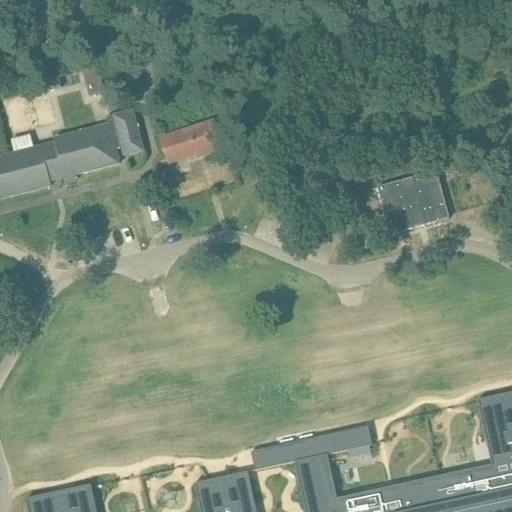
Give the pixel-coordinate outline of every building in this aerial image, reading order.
[(56,68),(36,74),(41,94),(62,89),(56,68)] [(0,199),(51,187),(50,183),(64,179),(65,184),(76,182),(74,176),(119,165),(116,151),(122,149),(124,157),(143,152),(133,111),(113,116),(113,117),(106,119),(108,126),(54,140),(55,144),(33,149),(14,154),(0,157),(0,199)] [(213,123),(161,140),(169,164),(201,153),(202,155),(222,149),(213,123)] [(435,172),(376,189),(389,236),(448,220),(435,172)] [(359,225),(368,223),(366,214),(357,217),(359,225)] [(71,304),(76,323),(99,317),(94,298),(71,304)] [(91,486),(25,500),(27,511),(511,511),(511,393),(477,401),(487,444),(498,442),(503,464),(491,466),(494,478),(464,485),(461,473),(400,486),(403,498),(366,506),(363,494),(348,498),(345,498),(337,500),(333,480),(327,456),(293,464),(299,493),(303,511),(254,511),(247,475),(247,473),(243,474),(198,484),(194,485),(195,489),(200,511),(96,511),(92,494),(91,486)] [(256,453),(251,454),(252,456),(255,472),(265,470),(293,464),(327,456),(370,447),(372,446),(368,428),(356,431),(256,453)]
